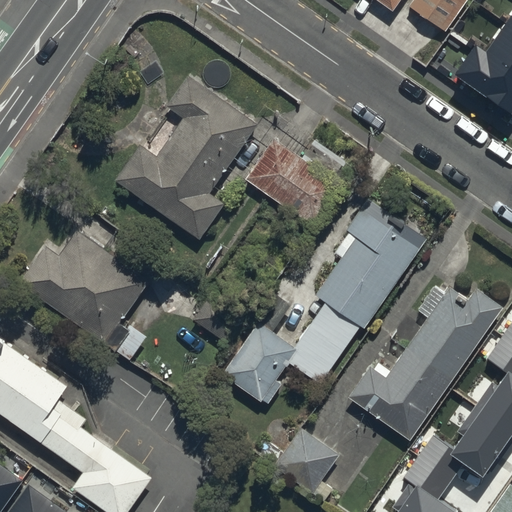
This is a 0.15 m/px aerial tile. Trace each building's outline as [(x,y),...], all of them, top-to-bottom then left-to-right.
[(408,0),(369,0),(396,18),(408,0)] [(416,0),(409,11),(447,37),(472,0),(416,0)] [(511,14),(486,52),(476,45),(456,74),(511,113),(511,14)] [(223,195),(209,186),(257,119),(204,82),(186,69),(165,100),(182,112),(156,149),(138,137),(114,172),(131,184),(184,221),(198,231),(223,195)] [(273,131),(245,170),(310,216),(338,177),(350,159),(312,132),(299,149),(273,131)] [(259,394),(286,355),(321,379),(426,230),(390,205),(379,197),(367,189),(344,221),(356,229),(314,289),(325,297),(295,340),(259,314),(221,368),(259,394)] [(35,280),(108,332),(149,274),(75,222),(58,247),(45,238),(22,271),(35,280)] [(448,278),(384,369),(370,359),(348,390),(362,400),(409,433),(495,311),(502,300),(474,281),(467,291),(448,278)] [(245,312),(211,289),(195,312),(229,336),(245,312)] [(511,322),(487,359),(507,373),(454,449),(434,435),(404,477),(416,486),(397,511),(451,511),(436,501),(463,462),(484,476),(511,435),(511,322)] [(120,511),(130,498),(151,469),(102,435),(55,403),(70,382),(0,332),(0,407),(35,431),(82,464),(69,482),(112,511),(120,511)] [(303,424),(274,465),(310,490),(339,449),(303,424)] [(0,459),(0,504),(22,475),(6,463),(0,459)] [(28,479),(3,511),(74,511),(70,509),(28,479)] [(486,511),(511,511),(511,479),(510,479),(486,511)]
